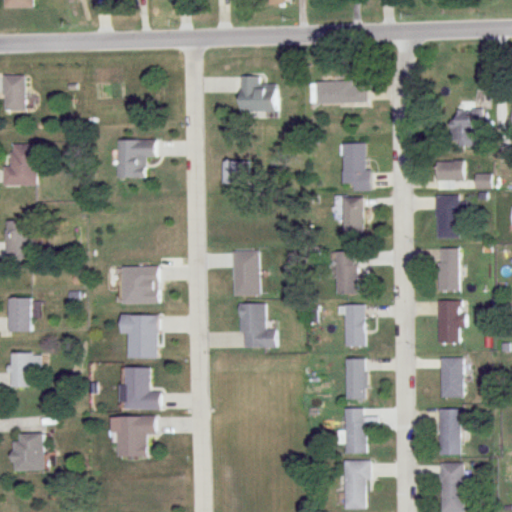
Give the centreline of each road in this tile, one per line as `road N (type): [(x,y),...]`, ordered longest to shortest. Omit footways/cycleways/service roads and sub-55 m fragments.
road 1 (tertiary): [(0,42),(511,29)]
road 2 (residential): [(408,511),(401,100),(407,32)]
road 3 (residential): [(192,38),(201,511)]
